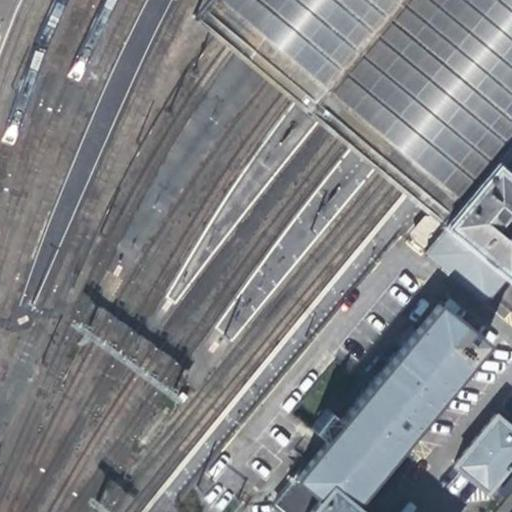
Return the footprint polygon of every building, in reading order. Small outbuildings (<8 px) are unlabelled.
[(0,0),(0,34),(7,18),(13,0),(0,0)] [(511,137),(494,158),(511,172),(511,137)] [(511,172),(494,158),(439,224),(444,226),(503,275),(511,264),(511,172)] [(503,275),(444,226),(423,251),(481,301),(503,275)] [(364,511),(353,502),(404,440),(409,443),(420,430),(415,426),(486,340),(439,302),(276,499),(291,511),(364,511)] [(451,465),(484,491),(511,456),(511,431),(492,415),(451,465)]
